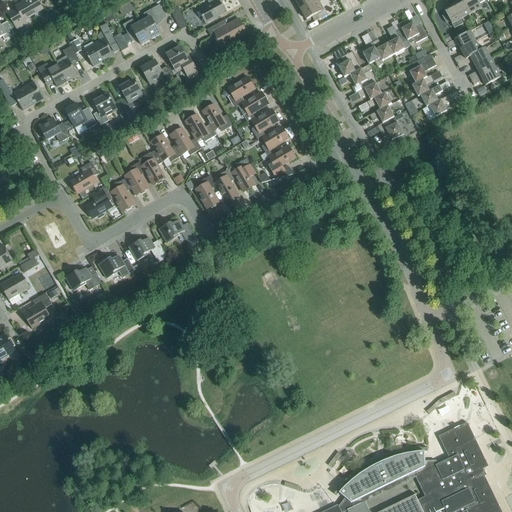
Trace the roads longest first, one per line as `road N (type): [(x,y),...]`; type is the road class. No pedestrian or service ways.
road 1 (unclassified): [(236,511),(225,487),(451,375),(427,321)]
road 2 (residential): [(56,197),(86,246),(177,195),(206,230),(318,168)]
road 3 (residential): [(208,71),(179,33),(17,128),(56,197)]
road 4 (unclassified): [(427,321),(341,155)]
road 5 (residential): [(399,0),(291,56)]
